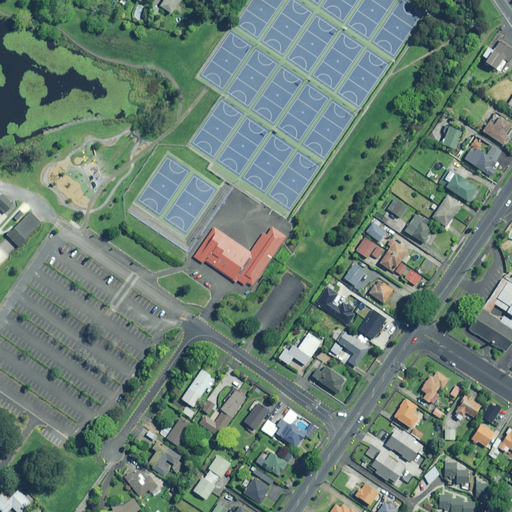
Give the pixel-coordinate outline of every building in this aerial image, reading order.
[(180,0),(164,0),(160,7),(172,14),(180,0)] [(511,65),(511,49),(504,45),(491,65),(507,74),(511,65)] [(511,131),(511,123),(500,116),(494,126),(489,123),(483,132),(504,146),(511,136),(510,135),(511,131)] [(461,131),(450,127),(443,145),(455,149),(461,131)] [(494,160),(477,149),(473,153),(470,151),(464,159),(491,177),(495,171),(489,167),(494,160)] [(478,188),(450,171),(441,185),(469,203),(478,188)] [(18,204),(7,194),(0,200),(0,206),(8,214),(18,204)] [(461,205),(447,195),(432,218),(447,228),(461,205)] [(406,208),(395,200),(388,210),(400,218),(406,208)] [(46,220),(35,209),(11,235),(22,246),(46,220)] [(429,224),(416,215),(406,232),(425,244),(429,238),(427,236),(432,229),(428,226),(429,224)] [(387,232),(374,222),(366,232),(379,242),(387,232)] [(250,253),(212,228),(194,254),(248,289),(280,241),(265,230),(250,253)] [(383,251),(365,239),(357,251),(368,259),(371,254),(378,259),(383,251)] [(409,252),(395,242),(380,263),(390,270),(394,265),(397,268),(409,252)] [(365,271),(354,264),(344,279),(359,289),(363,284),(359,281),(365,271)] [(422,277),(402,264),(396,273),(416,286),(422,277)] [(394,290),(379,280),(369,294),(384,304),(394,290)] [(511,287),(502,282),(472,329),(502,349),(511,334),(511,287)] [(361,296),(351,290),(345,300),(355,306),(361,296)] [(387,318),(374,309),(359,331),(372,340),(387,318)] [(343,347),(355,354),(349,363),(356,367),(369,348),(345,332),(338,343),(343,347)] [(321,343),(309,334),(298,349),(293,345),(291,349),(287,346),(278,358),(288,365),(294,357),(305,366),(321,343)] [(345,380),(326,367),(322,373),(318,370),(313,377),(338,395),(342,389),(340,387),(345,380)] [(215,379),(202,370),(182,399),(193,407),(207,387),(209,389),(215,379)] [(449,380),(437,372),(433,377),(431,376),(421,390),(426,394),(423,398),(433,405),(439,396),(435,394),(440,387),(443,389),(449,380)] [(461,389),(455,386),(450,394),(455,397),(461,389)] [(223,402),(226,404),(221,410),(231,418),(246,398),(236,391),(234,393),(231,391),(223,402)] [(475,398),(467,393),(456,412),(458,414),(456,418),(461,421),(466,413),(474,418),(481,406),(473,401),(475,398)] [(219,405),(211,399),(205,407),(214,413),(219,405)] [(418,407),(405,399),(394,417),(410,427),(415,420),(411,418),(418,407)] [(269,412),(258,403),(244,422),(255,430),(269,412)] [(496,405),(494,408),(490,405),(482,418),(491,424),(501,408),(496,405)] [(195,413),(186,407),(183,412),(191,418),(195,413)] [(444,414),(436,408),(432,413),(441,419),(444,414)] [(299,416),(290,409),(282,420),(284,421),(279,428),(267,419),(260,429),(272,438),(275,433),(296,449),(306,436),(292,425),(299,416)] [(193,426),(181,418),(172,430),(166,426),(160,434),(178,447),(193,426)] [(495,433),(482,424),(471,440),(476,443),(477,442),(486,447),(495,433)] [(312,440),(318,429),(313,426),(306,437),(312,440)] [(496,460),(501,451),(506,454),(509,450),(511,452),(511,428),(503,442),(498,438),(488,454),(496,460)] [(407,437),(394,429),(386,441),(389,443),(384,449),(394,456),(407,437)] [(423,435),(415,429),(408,439),(416,445),(423,435)] [(455,430),(446,430),(445,440),(455,440),(455,430)] [(158,436),(150,431),(147,435),(155,440),(158,436)] [(152,468),(165,477),(171,468),(177,473),(184,464),(178,460),(180,457),(158,441),(152,449),(156,452),(148,463),(153,467),(152,468)] [(293,454),(286,450),(281,459),(271,453),(266,461),(260,457),(256,463),(279,477),(293,454)] [(377,455),(371,451),(363,463),(368,467),(377,455)] [(230,464),(217,455),(208,469),(210,470),(204,478),(203,477),(194,491),(206,500),(216,486),(214,485),(220,476),(222,477),(230,464)] [(396,464),(384,456),(374,471),(391,482),(395,476),(391,473),(396,464)] [(457,470),(457,463),(445,463),(445,476),(450,476),(450,479),(454,479),(454,476),(457,476),(457,483),(462,484),(462,486),(465,486),(466,484),(469,484),(469,471),(457,470)] [(256,468),(253,473),(271,485),(274,480),(256,468)] [(440,475),(434,468),(424,477),(430,484),(440,475)] [(143,476),(137,469),(125,478),(140,497),(149,490),(151,493),(158,487),(147,473),(143,476)] [(271,489),(254,477),(244,493),(261,505),(271,489)] [(489,484),(476,483),(476,497),(488,498),(489,484)] [(378,494),(364,484),(356,496),(370,506),(378,494)] [(2,495),(0,497),(0,509),(2,511),(7,511),(13,507),(17,511),(22,511),(23,511),(28,507),(31,504),(18,490),(7,500),(2,495)] [(452,509),(452,499),(452,495),(440,495),(439,508),(445,508),(445,511),(448,511),(448,509),(452,509)] [(111,511),(137,511),(141,509),(133,498),(121,507),(112,507),(111,511)] [(463,511),(464,502),(464,499),(452,499),(452,509),(452,511),(454,511),(463,511)] [(396,511),(397,510),(385,502),(378,511),(396,511)] [(464,502),(463,511),(475,511),(476,502),(464,502)] [(226,511),(229,510),(220,503),(212,511),(226,511)]
